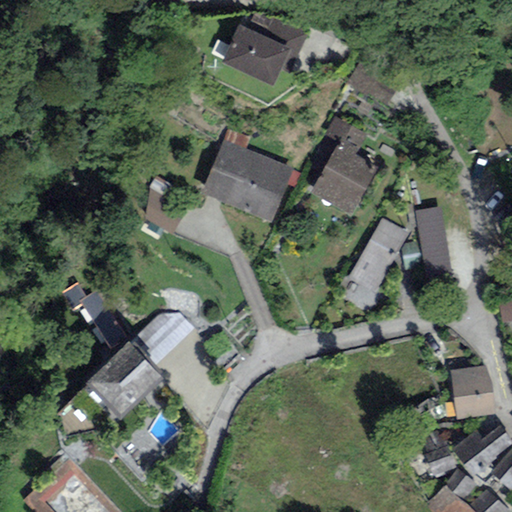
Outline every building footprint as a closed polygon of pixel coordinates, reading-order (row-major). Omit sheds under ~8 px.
[(266,37),(241,25),(226,58),(273,79),(279,64),(289,69),(305,34),(274,20),(266,37)] [(383,65),(363,54),(347,81),(386,104),(397,84),(378,73),(383,65)] [(368,131),(336,113),(322,138),(327,142),(314,165),(323,170),(312,189),(348,210),(376,162),(357,151),(368,131)] [(292,169),(223,141),(202,192),(271,221),(292,169)] [(444,206),(417,210),(428,281),(455,277),(444,206)] [(407,231),(381,217),(349,274),(375,288),(407,231)] [(129,343),(107,363),(141,400),(163,380),(129,343)] [(119,420),(141,400),(107,363),(85,383),(119,420)] [(483,363),(449,367),(456,416),(490,412),(483,363)] [(484,437),(477,428),(454,447),(474,472),(511,442),(498,426),(484,437)] [(442,432),(424,437),(436,474),(454,469),(442,432)] [(511,450),(493,472),(511,488),(511,450)] [(457,470),(446,486),(462,501),(475,485),(457,470)] [(446,486),(425,504),(433,511),(473,511),(467,506),(462,501),(446,486)] [(509,511),(486,490),(467,506),(473,511),(509,511)]
